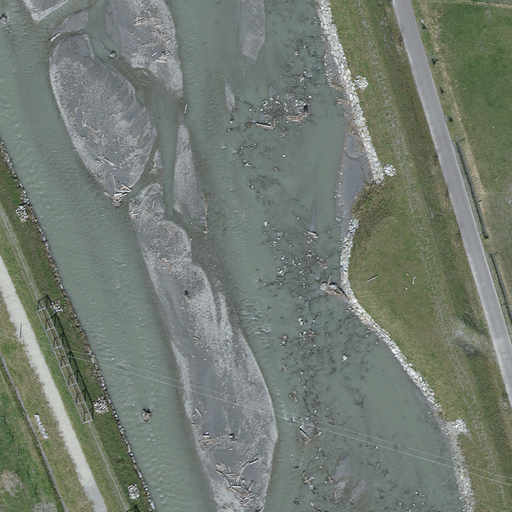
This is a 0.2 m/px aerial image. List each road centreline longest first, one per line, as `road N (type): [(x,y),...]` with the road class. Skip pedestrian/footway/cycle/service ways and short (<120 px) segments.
road 1 (residential): [(511,373),(401,0)]
road 2 (track): [(100,511),(0,273)]
